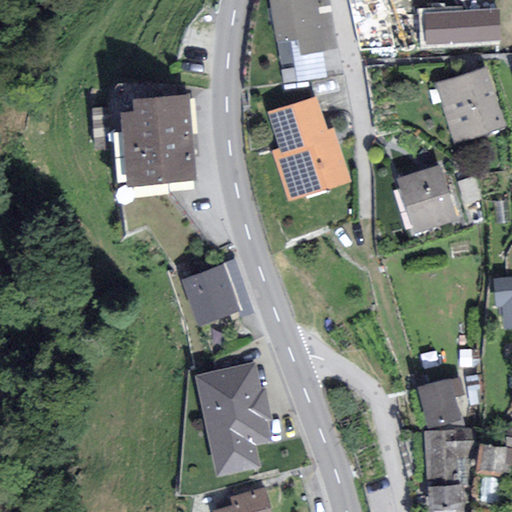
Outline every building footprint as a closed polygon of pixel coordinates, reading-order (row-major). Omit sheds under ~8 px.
[(336,48),(328,0),(269,0),(276,42),(299,39),(302,53),(336,48)] [(498,11),(425,14),(426,44),(499,41),(498,11)] [(434,84),(454,143),(506,126),(486,66),(434,84)] [(194,181),(187,95),(132,100),(133,111),(117,113),(120,137),(124,187),(194,181)] [(272,151),(288,204),(351,184),(333,127),(327,129),(317,96),(268,111),(280,148),(272,151)] [(394,179),(413,235),(459,221),(440,164),(394,179)] [(238,312),(240,318),(253,313),(234,260),(223,264),(241,310),(238,312)] [(223,264),(182,280),(199,326),(238,312),(241,310),(223,264)] [(511,276),(493,278),(495,305),(501,305),(504,331),(511,329),(511,276)] [(261,390),(254,362),(194,376),(217,477),(259,467),(254,446),(270,443),(266,421),(272,420),(266,390),(261,390)] [(449,380),(417,388),(427,428),(459,420),(449,380)] [(473,429),(425,433),(428,488),(449,486),(462,486),(470,485),(468,460),(475,460),(473,429)] [(506,448),(481,444),(477,469),(502,474),(506,448)] [(428,488),(429,511),(464,511),(462,490),(462,486),(449,486),(428,488)] [(231,506),(212,511),(269,511),(263,489),(229,499),(231,506)]
